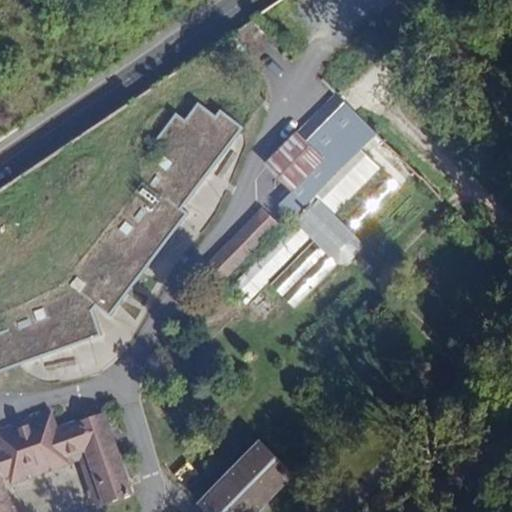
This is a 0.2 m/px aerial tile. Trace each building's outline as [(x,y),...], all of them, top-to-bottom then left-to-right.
[(338,96),(298,134),(324,160),(347,137),(361,150),(377,134),(338,96)] [(168,176),(155,192),(183,214),(247,134),(219,111),(215,118),(201,107),(187,124),(176,116),(155,142),(166,150),(154,165),(168,176)] [(267,165),(293,190),(324,160),(298,134),(267,165)] [(324,160),(293,190),(278,205),(294,222),(229,290),(245,307),(380,169),(361,150),(347,137),(324,160)] [(388,177),(335,231),(346,242),(400,189),(388,177)] [(151,188),(72,286),(112,318),(191,220),(183,214),(155,192),(151,188)] [(262,211),(209,265),(224,280),(278,226),(262,211)] [(313,246),(281,278),(293,291),(326,258),(313,246)] [(47,308),(34,313),(38,324),(51,320),(47,308)] [(89,309),(0,342),(0,375),(100,338),(89,309)] [(29,319),(18,324),(20,329),(32,324),(29,319)] [(114,479),(100,484),(106,502),(130,493),(103,416),(55,432),(49,416),(0,433),(0,511),(13,511),(0,477),(10,473),(14,480),(66,463),(63,454),(85,446),(88,453),(103,448),(114,479)] [(201,505),(207,511),(259,511),(292,478),(260,447),(201,505)] [(88,453),(100,484),(114,479),(103,448),(88,453)]
